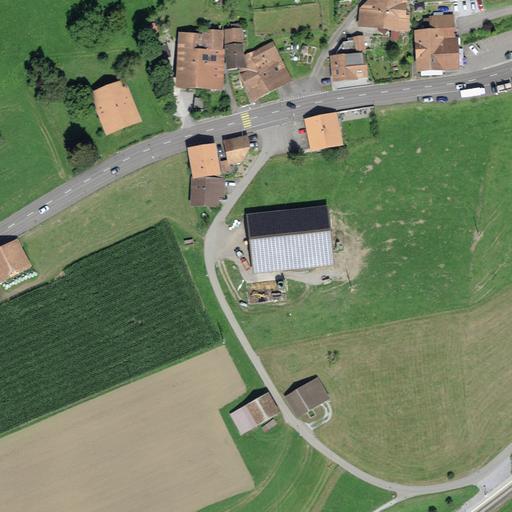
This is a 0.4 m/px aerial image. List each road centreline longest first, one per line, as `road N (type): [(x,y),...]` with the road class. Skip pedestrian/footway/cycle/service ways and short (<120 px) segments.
road 1 (unclassified): [(511,446),(472,478),(408,490),(347,466),(286,411),(223,303),(209,259),(217,221),(268,145),(264,114)]
road 2 (primary): [(264,114),(146,150),(0,232)]
road 3 (primary): [(511,69),(264,114)]
